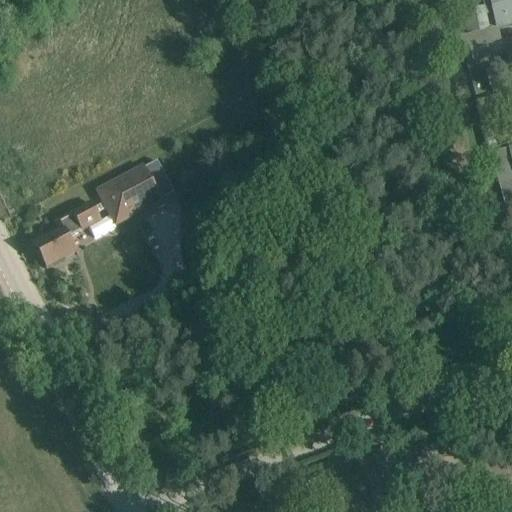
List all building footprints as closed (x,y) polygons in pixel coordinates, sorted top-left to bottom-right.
[(511,24),(511,0),(488,0),(496,29),(511,24)] [(115,229),(162,204),(143,166),(95,193),(115,229)] [(93,209),(87,212),(79,216),(77,213),(57,224),(61,231),(34,246),(46,269),(64,259),(77,253),(69,239),(94,225),(100,222),(93,209)] [(223,278),(228,288),(215,294),(223,310),(265,290),(258,273),(237,283),(233,274),(223,278)] [(199,326),(182,297),(166,306),(176,323),(172,325),(179,338),(199,326)]
